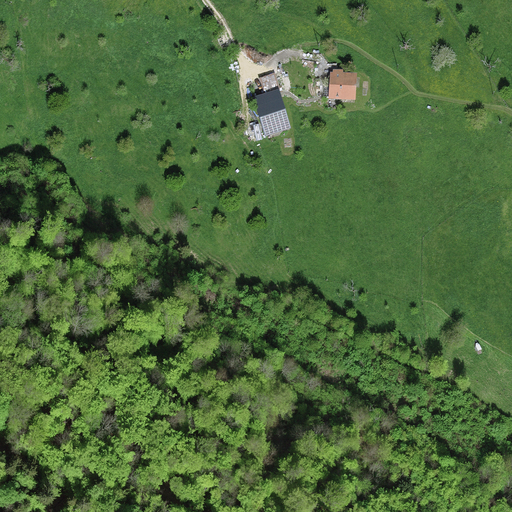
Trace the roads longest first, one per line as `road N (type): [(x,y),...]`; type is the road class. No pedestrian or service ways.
road 1 (track): [(216,311),(422,436),(476,487),(511,507)]
road 2 (track): [(216,311),(72,237),(0,225)]
road 3 (track): [(205,0),(242,70),(249,121)]
